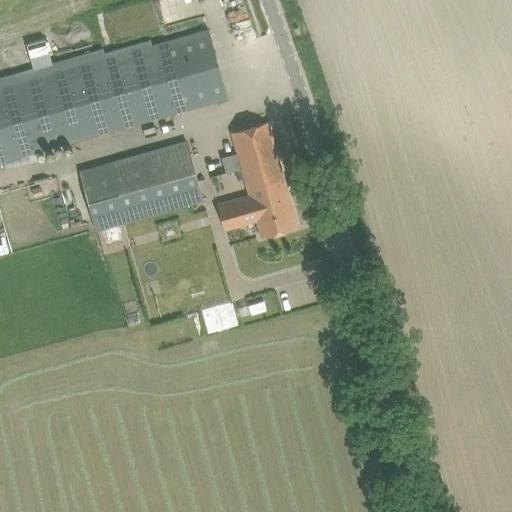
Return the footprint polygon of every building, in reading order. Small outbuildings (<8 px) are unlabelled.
[(0,88),(0,160),(228,96),(209,29),(0,88)] [(30,57),(49,52),(45,39),(27,44),(30,57)] [(268,122),(232,132),(251,199),(236,203),(241,221),(256,217),(261,235),(260,236),(260,237),(299,226),(299,225),(297,225),(268,122)] [(79,170),(96,229),(203,199),(186,139),(79,170)] [(165,258),(160,266),(167,270),(172,262),(165,258)]
